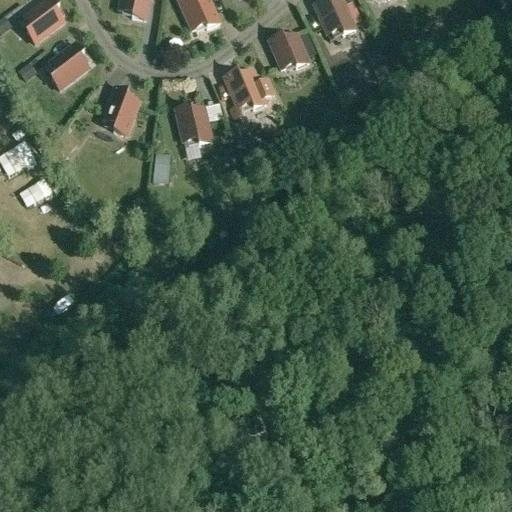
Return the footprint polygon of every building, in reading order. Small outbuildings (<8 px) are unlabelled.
[(131,20),(144,23),(149,0),(120,0),(118,13),(132,16),(131,20)] [(191,0),(180,0),(177,2),(191,34),(204,28),(206,32),(219,26),(206,0),(191,0)] [(58,13),(50,1),(24,21),(32,32),(26,37),(34,48),(63,27),(55,16),(58,13)] [(326,3),(313,8),(327,38),(340,33),(342,39),(355,33),(341,1),(328,7),(326,3)] [(295,72),(308,66),(296,38),(283,44),(281,39),(268,45),(281,73),(293,67),(295,72)] [(83,60),(75,48),(48,68),(56,79),(51,83),(59,95),(87,74),(79,62),(83,60)] [(238,75),(225,81),(237,108),(229,112),(233,122),(241,118),(238,111),(251,106),(254,112),(267,107),(264,102),(276,97),(268,78),(257,83),(253,74),(240,80),(238,75)] [(127,96),(113,91),(102,122),(115,127),(113,134),(126,139),(138,105),(125,100),(127,96)] [(189,110),(175,114),(183,146),(196,142),(198,149),(212,146),(203,112),(190,115),(189,110)] [(229,113),(216,114),(217,130),(231,129),(229,113)] [(55,187),(37,198),(48,216),(66,205),(55,187)]
